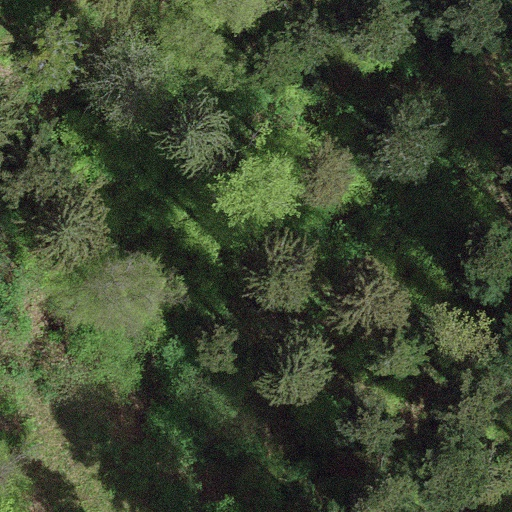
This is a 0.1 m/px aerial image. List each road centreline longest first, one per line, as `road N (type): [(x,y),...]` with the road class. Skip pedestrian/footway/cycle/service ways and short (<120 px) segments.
road 1 (track): [(511,360),(475,0)]
road 2 (track): [(164,511),(76,446),(21,350)]
